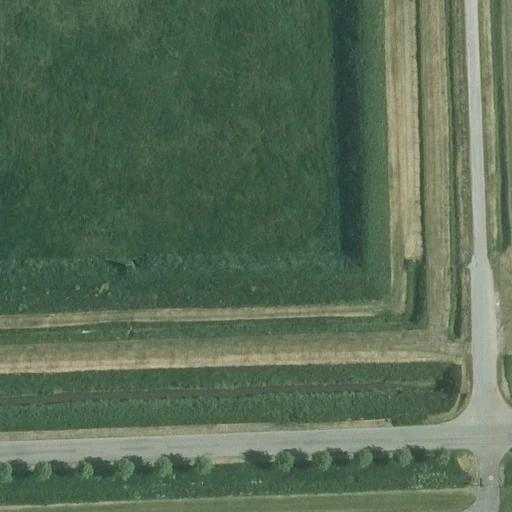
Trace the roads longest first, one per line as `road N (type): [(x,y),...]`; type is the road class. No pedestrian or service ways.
road 1 (unclassified): [(488,438),(0,455)]
road 2 (unclassified): [(488,438),(475,0)]
